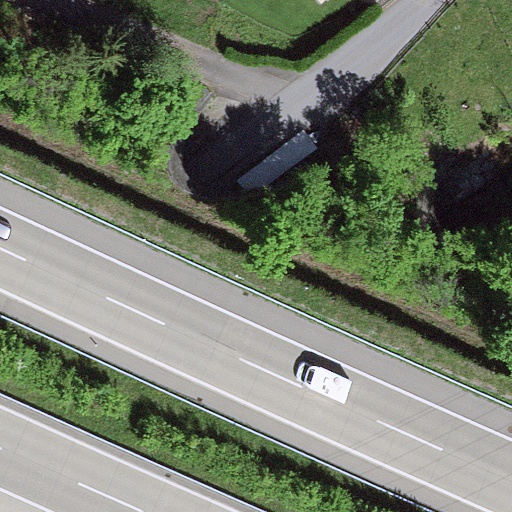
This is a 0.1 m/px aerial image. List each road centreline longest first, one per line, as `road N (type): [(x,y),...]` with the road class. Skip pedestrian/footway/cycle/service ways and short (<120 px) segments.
road 1 (motorway): [(511,479),(0,247)]
road 2 (residential): [(0,340),(162,222),(438,0)]
road 3 (unknown): [(368,56),(210,0)]
road 4 (motorway): [(0,450),(138,511)]
